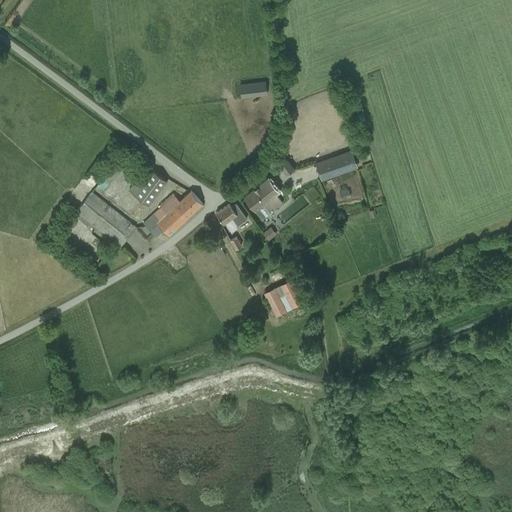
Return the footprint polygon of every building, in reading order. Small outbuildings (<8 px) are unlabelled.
[(280,85),(252,86),(252,99),(281,98),(280,85)] [(322,179),(349,168),(344,154),(333,158),(333,157),(316,164),(322,179)] [(141,185),(156,201),(179,179),(164,163),(141,185)] [(256,211),(281,192),(270,177),(245,196),(256,211)] [(112,180),(104,188),(111,195),(119,186),(112,180)] [(350,184),(354,196),(362,194),(358,182),(350,184)] [(133,244),(148,224),(103,189),(88,209),(133,244)] [(224,222),(238,213),(231,203),(218,212),(224,222)] [(169,234),(184,221),(173,208),(158,221),(169,234)] [(279,236),(288,233),(286,225),(277,228),(279,236)] [(246,248),(253,244),(247,233),(240,238),(246,248)] [(222,243),(230,256),(236,252),(228,239),(222,243)] [(56,263),(61,257),(51,248),(46,254),(56,263)] [(304,276),(275,290),(288,315),(316,300),(304,276)]
